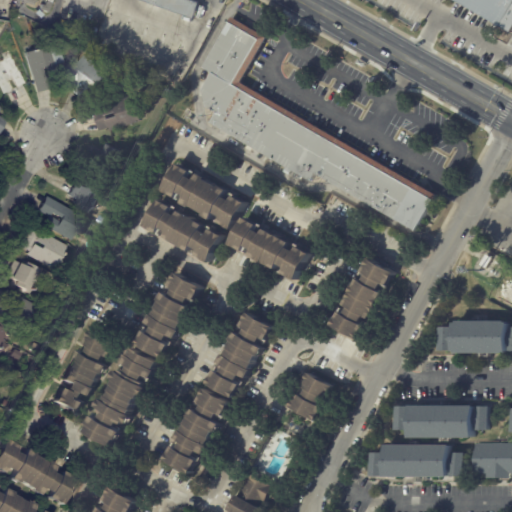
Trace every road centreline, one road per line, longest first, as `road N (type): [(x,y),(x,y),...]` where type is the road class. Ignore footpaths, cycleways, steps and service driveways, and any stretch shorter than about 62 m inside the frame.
road 1 (residential): [(511,133),(312,511)]
road 2 (secondary): [(463,91),(310,3)]
